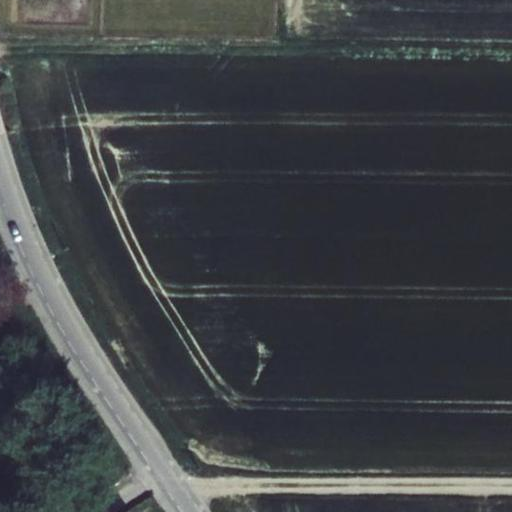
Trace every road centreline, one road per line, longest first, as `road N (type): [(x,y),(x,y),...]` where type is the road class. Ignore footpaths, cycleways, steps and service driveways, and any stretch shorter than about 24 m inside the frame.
road 1 (tertiary): [(0,167),(64,319),(188,511)]
road 2 (track): [(174,491),(511,489)]
